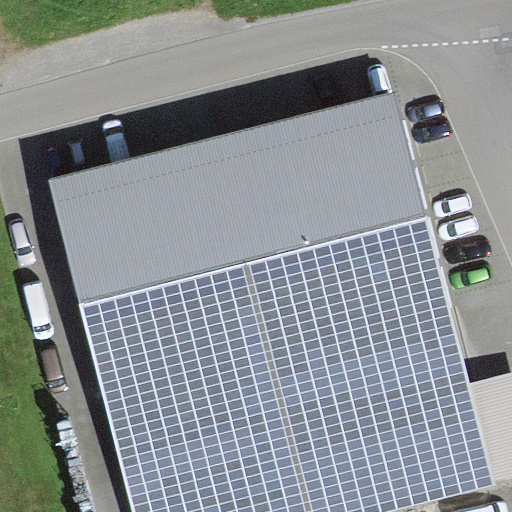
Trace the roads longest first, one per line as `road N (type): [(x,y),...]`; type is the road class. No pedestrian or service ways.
road 1 (unclassified): [(457,20),(0,128)]
road 2 (residential): [(457,20),(511,157)]
